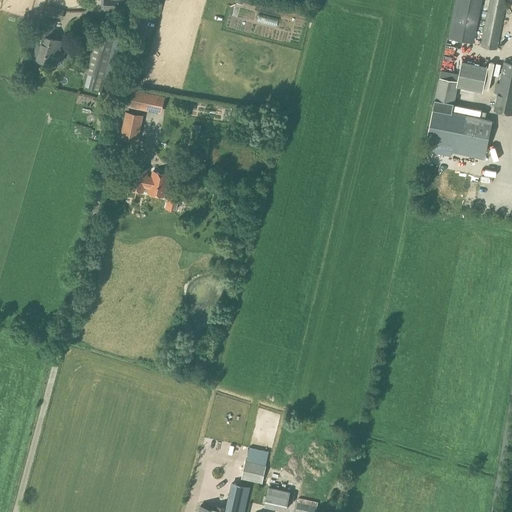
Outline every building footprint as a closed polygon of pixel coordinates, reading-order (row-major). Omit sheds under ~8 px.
[(104,0),(104,12),(132,12),(132,0),(104,0)] [(480,0),(457,0),(450,38),(472,42),(480,0)] [(506,8),(507,0),(489,0),(480,46),(497,49),(506,8)] [(64,10),(47,5),(44,15),(61,20),(64,10)] [(50,38),(52,27),(54,28),(55,21),(43,18),(42,25),(40,36),(44,37),(38,60),(55,64),(56,60),(62,62),(64,52),(57,50),(60,40),(50,38)] [(96,34),(82,86),(101,92),(115,40),(96,34)] [(487,67),(461,61),(457,80),(440,76),(425,141),(454,147),(453,153),(473,156),(474,151),(486,153),(492,119),(452,112),(457,87),(482,92),(487,67)] [(493,111),(511,114),(511,62),(503,61),(493,111)] [(164,98),(132,91),(129,105),(149,109),(149,107),(161,109),(164,98)] [(90,121),(93,111),(88,110),(85,120),(90,121)] [(141,116),(128,113),(122,137),(136,140),(141,116)] [(177,209),(181,190),(167,187),(170,175),(153,171),(151,180),(146,179),(148,170),(134,167),(130,188),(144,191),(145,187),(149,188),(148,193),(169,197),(167,207),(177,209)] [(442,183),(458,187),(459,181),(444,177),(442,183)] [(227,438),(219,451),(230,458),(239,446),(227,438)] [(241,479),(262,484),(266,465),(245,461),(241,479)] [(200,496),(224,500),(228,478),(203,474),(200,496)] [(244,511),(250,486),(232,482),(227,508),(225,511),(244,511)] [(286,511),(291,491),(270,486),(264,506),(286,511)] [(296,511),(316,511),(319,502),(299,497),(296,511)]
